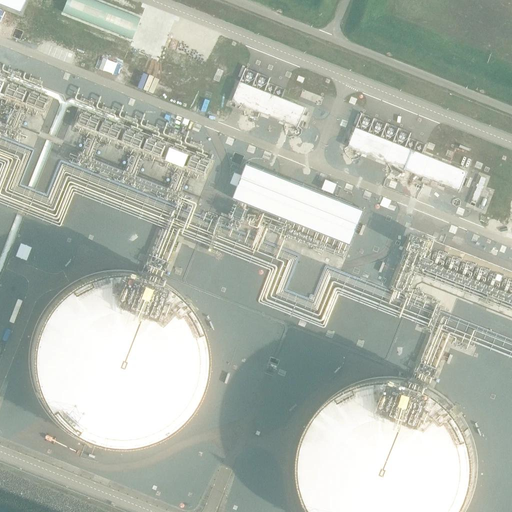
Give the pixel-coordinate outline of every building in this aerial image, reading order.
[(0,0),(0,6),(20,15),(26,0),(0,0)] [(240,82),(232,102),(297,127),(305,108),(240,82)] [(355,128),(347,147),(459,192),(467,173),(355,128)] [(238,185),(233,202),(354,240),(365,204),(245,167),(243,174),(235,171),(231,183),(238,185)] [(483,193),(487,175),(479,173),(475,191),(483,193)] [(333,193),(337,183),(326,179),(322,189),(333,193)] [(27,259),(31,246),(20,243),(16,256),(27,259)] [(94,271),(69,283),(48,303),(34,328),(29,356),(33,384),(46,410),(66,431),(91,444),(119,449),(147,445),(173,433),(194,413),(207,388),(212,360),(208,332),(196,306),(176,285),(151,272),(123,267),(94,271)] [(416,382),(388,377),(360,381),(335,393),(314,413),(300,438),(295,466),(299,494),(308,511),(464,511),(472,498),(477,470),(474,442),(461,416),(441,395),(416,382)]
